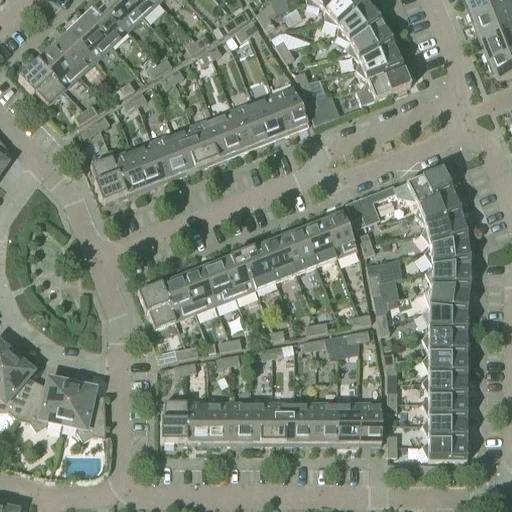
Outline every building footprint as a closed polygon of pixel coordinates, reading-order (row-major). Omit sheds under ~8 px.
[(142,21),(122,0),(105,0),(99,7),(126,36),(142,21)] [(158,6),(151,0),(122,0),(142,21),(158,6)] [(322,15),(334,0),(304,0),(305,8),(319,11),(322,15)] [(336,30),(364,4),(361,0),(334,0),(322,15),(323,16),(323,25),(336,30)] [(511,10),(511,8),(508,0),(478,0),(467,4),(470,13),(468,18),(471,27),(511,10)] [(379,24),(374,17),(376,14),(367,7),(364,4),(336,30),(337,31),(335,40),(348,46),(379,24)] [(126,36),(99,7),(90,14),(88,12),(81,19),(110,50),(126,36)] [(511,33),(511,10),(471,27),(475,35),(479,37),(482,45),(511,33)] [(268,23),(263,14),(254,19),(260,28),(268,23)] [(245,24),(240,16),(231,22),(236,30),(245,24)] [(110,50),(81,19),(74,26),(76,28),(67,36),(94,65),(110,50)] [(236,30),(231,22),(222,28),(227,36),(236,30)] [(274,32),(268,23),(260,28),(266,37),(274,32)] [(358,65),(391,47),(387,38),(389,35),(381,28),(379,24),(348,46),(348,48),(346,56),(357,64),(358,65)] [(257,35),(252,27),(243,33),(248,41),(257,35)] [(248,41),(243,33),(234,38),(239,46),(248,41)] [(511,56),(511,33),(482,45),(486,53),(484,58),(487,66),(511,56)] [(94,65),(67,36),(59,44),(56,41),(49,48),(78,80),(94,65)] [(208,48),(203,39),(194,45),(199,53),(208,48)] [(287,53),(282,44),(274,49),(279,58),(287,53)] [(199,53),(194,45),(185,51),(190,59),(199,53)] [(401,70),(397,61),(400,59),(393,51),(391,47),(358,65),(358,66),(354,74),(365,83),(365,84),(401,70)] [(78,80),(49,48),(42,55),(44,57),(35,65),(63,95),(78,80)] [(220,59),(215,50),(206,56),(211,64),(220,59)] [(293,62),(287,53),(279,58),(285,67),(293,62)] [(211,64),(206,56),(197,62),(202,70),(211,64)] [(511,56),(487,66),(490,76),(495,77),(499,86),(511,81),(511,56)] [(170,71),(165,63),(156,69),(161,77),(170,71)] [(63,95),(35,65),(17,83),(32,99),(34,97),(46,110),(63,95)] [(161,77),(156,69),(147,74),(152,82),(161,77)] [(409,91),(405,81),(408,79),(401,71),(401,70),(365,84),(365,85),(362,93),(354,96),(360,110),(409,91)] [(182,82),(178,74),(168,79),(174,87),(182,82)] [(307,86),(303,76),(294,79),(298,89),(307,86)] [(174,87),(168,79),(159,85),(164,93),(174,87)] [(133,94),(128,86),(119,92),(124,100),(133,94)] [(310,96),(307,86),(298,89),(301,99),(310,96)] [(307,130),(291,90),(271,98),(285,136),(296,131),(297,134),(307,130)] [(124,100),(119,92),(110,97),(115,106),(124,100)] [(136,111),(145,105),(140,97),(131,103),(136,111)] [(285,136),(271,98),(250,106),(266,147),(276,143),(274,140),(285,136)] [(136,111),(131,103),(122,108),(127,116),(136,111)] [(318,112),(315,103),(304,107),(308,116),(318,112)] [(266,147),(250,106),(230,114),(245,151),(256,147),(257,150),(266,147)] [(96,118),(91,110),(82,115),(87,123),(96,118)] [(245,151),(230,114),(210,122),(226,162),(235,159),(234,156),(245,151)] [(87,123),(82,115),(73,121),(78,129),(87,123)] [(108,128),(103,120),(94,126),(99,134),(108,128)] [(226,162),(210,122),(190,130),(205,167),(216,163),(217,166),(226,162)] [(99,134),(94,126),(85,132),(90,140),(99,134)] [(205,167),(190,130),(170,137),(186,178),(195,174),(194,171),(205,167)] [(186,178),(170,137),(150,145),(165,183),(175,178),(177,181),(186,178)] [(165,183),(150,145),(130,153),(145,194),(155,190),(154,187),(165,183)] [(145,194),(130,153),(110,161),(124,198),(135,194),(136,197),(145,194)] [(124,198),(110,161),(89,169),(95,186),(92,187),(100,208),(124,198)] [(414,205),(416,210),(450,192),(446,184),(448,181),(441,175),(440,173),(392,192),(392,190),(344,208),(350,225),(361,221),(364,230),(378,224),(371,207),(394,198),(395,202),(414,205)] [(459,215),(456,207),(459,204),(452,196),(450,192),(416,210),(416,211),(413,220),(423,229),(423,230),(459,215)] [(356,254),(340,214),(330,218),(331,221),(320,225),(335,263),(356,254)] [(465,240),(463,231),(466,229),(460,220),(459,215),(423,230),(419,238),(428,249),(428,250),(465,240)] [(364,230),(361,221),(350,225),(354,234),(364,230)] [(335,263),(320,225),(309,230),(308,226),(299,230),(315,270),(335,263)] [(315,270),(299,230),(290,234),(291,237),(280,241),(295,278),(315,270)] [(369,248),(366,238),(357,241),(361,251),(369,248)] [(471,254),(466,244),(465,240),(428,250),(423,257),(430,269),(430,270),(469,265),(467,256),(471,254)] [(295,278),(280,241),(269,245),(268,242),(259,246),(275,286),(295,278)] [(275,286),(259,246),(250,249),(251,252),(240,257),(254,294),(275,286)] [(373,258),(369,248),(361,251),(364,261),(373,258)] [(254,294),(240,257),(229,261),(228,258),(219,262),(234,302),(254,294)] [(234,302),(219,262),(209,265),(210,268),(200,272),(214,310),(234,302)] [(468,290),(468,281),(472,279),(469,269),(469,265),(430,270),(424,277),(430,289),(430,291),(468,290)] [(214,310),(200,272),(189,277),(187,274),(179,277),(194,317),(214,310)] [(194,317),(179,277),(169,281),(170,284),(159,288),(174,326),(194,317)] [(378,288),(376,277),(367,279),(369,290),(378,288)] [(174,326),(159,288),(136,297),(144,318),(147,317),(153,334),(174,326)] [(380,298),(378,288),(369,290),(371,300),(380,298)] [(470,305),(468,295),(468,290),(430,291),(423,297),(427,310),(427,311),(465,315),(466,306),(470,305)] [(465,334),(465,326),(468,325),(465,316),(465,315),(427,311),(421,318),(427,330),(427,331),(465,334)] [(386,328),(385,322),(384,317),(374,319),(376,330),(386,328)] [(369,327),(368,318),(357,320),(359,329),(369,327)] [(359,329),(357,320),(347,322),(348,331),(359,329)] [(326,335),(324,326),(314,328),(316,337),(326,335)] [(316,337),(314,328),(304,330),(305,339),(316,337)] [(388,338),(386,328),(376,330),(378,340),(388,338)] [(469,347),(465,336),(465,334),(427,331),(427,336),(421,343),(427,355),(427,356),(465,357),(465,348),(469,347)] [(283,344),(281,334),(271,336),(273,346),(283,344)] [(368,344),(366,334),(356,336),(358,346),(368,344)] [(273,346),(271,336),(260,338),(262,348),(273,346)] [(358,346),(356,336),(345,338),(347,348),(358,346)] [(240,352),(238,342),(228,344),(229,354),(240,352)] [(325,352),(323,342),(313,344),(314,354),(325,352)] [(228,344),(217,346),(219,356),(229,354),(228,344)] [(314,354),(313,344),(302,346),(304,356),(314,354)] [(0,375),(13,360),(0,348),(0,375)] [(197,360),(195,350),(184,352),(186,362),(197,360)] [(281,360),(280,351),(269,353),(271,362),(281,360)] [(186,362),(184,352),(174,354),(176,364),(186,362)] [(271,362),(269,353),(259,355),(261,364),(271,362)] [(469,368),(465,358),(465,357),(427,356),(427,358),(420,364),(427,377),(427,378),(465,378),(465,369),(469,368)] [(393,368),(391,358),(382,359),(384,370),(393,368)] [(238,368),(236,359),(226,361),(228,370),(238,368)] [(17,424),(35,386),(26,381),(31,375),(13,360),(0,375),(0,416),(8,416),(17,424)] [(228,370),(226,361),(216,363),(217,372),(228,370)] [(195,376),(193,367),(183,369),(185,378),(195,376)] [(395,378),(393,368),(384,370),(386,380),(395,378)] [(185,378),(183,369),(172,371),(174,380),(185,378)] [(468,390),(465,380),(465,378),(427,378),(427,380),(420,386),(427,398),(427,400),(465,400),(465,391),(468,390)] [(61,429),(70,388),(47,383),(45,391),(35,386),(17,424),(28,426),(35,436),(46,429),(47,425),(61,429)] [(104,443),(103,401),(91,401),(93,393),(70,388),(61,429),(75,432),(75,435),(82,446),(92,440),(103,442),(104,443)] [(395,407),(395,397),(386,397),(386,407),(395,407)] [(468,411),(465,401),(465,400),(427,400),(427,401),(420,408),(426,420),(426,421),(465,422),(465,413),(468,411)] [(185,446),(185,406),(162,406),(162,424),(159,424),(159,446),(185,446)] [(206,449),(206,406),(185,406),(185,446),(196,446),(196,449),(206,449)] [(228,446),(228,406),(206,406),(206,449),(216,449),(216,446),(228,446)] [(249,450),(249,406),(228,406),(228,446),(239,446),(239,449),(249,450)] [(271,446),(271,406),(249,406),(249,450),(259,450),(259,446),(271,446)] [(292,450),(292,407),(271,406),(271,446),(282,446),(282,450),(292,450)] [(314,447),(314,407),(292,407),(292,450),(302,450),(302,447),(314,447)] [(335,450),(335,407),(314,407),(314,447),(326,447),(326,450),(335,450)] [(357,447),(357,407),(335,407),(335,450),(346,450),(346,447),(357,447)] [(380,450),(380,407),(357,407),(357,447),(369,447),(369,450),(380,450)] [(395,418),(395,407),(386,407),(386,418),(395,418)] [(468,433),(465,423),(465,422),(426,421),(426,423),(420,429),(426,442),(426,443),(465,443),(465,434),(468,433)] [(395,451),(395,440),(386,440),(386,451),(395,451)] [(465,466),(465,456),(468,455),(465,445),(465,443),(426,443),(426,444),(420,451),(426,463),(426,466),(465,466)] [(395,461),(395,451),(386,451),(386,461),(395,461)]
